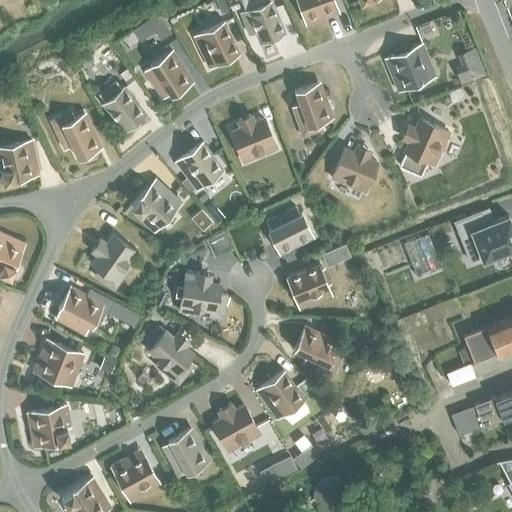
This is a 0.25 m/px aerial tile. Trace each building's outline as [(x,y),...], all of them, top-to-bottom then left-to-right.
[(225,0),(211,0),(217,10),(228,4),(225,0)] [(240,0),(237,0),(233,2),(236,10),(244,7),(240,0)] [(240,0),(244,7),(245,10),(248,9),(261,41),(282,32),(269,0),(266,2),(265,0),(240,0)] [(296,0),(303,16),(335,5),(333,0),(296,0)] [(158,12),(147,19),(160,39),(171,32),(158,12)] [(200,32),(215,63),(237,52),(222,21),(200,32)] [(414,46),(392,55),(405,87),(427,78),(414,46)] [(150,64),(170,94),(189,82),(169,51),(150,64)] [(89,56),(79,64),(83,70),(94,61),(89,56)] [(479,57),(455,67),(461,84),(485,74),(479,57)] [(126,68),(119,74),(127,83),(134,78),(126,68)] [(114,80),(98,93),(105,101),(103,102),(125,128),(144,113),(122,87),(121,88),(114,80)] [(307,125),(330,117),(317,82),(294,90),(307,125)] [(460,87),(448,91),(452,102),(463,98),(460,87)] [(77,157),(99,147),(82,113),(61,124),(77,157)] [(273,140),(264,118),(253,122),(251,118),(239,123),(241,127),(230,132),(240,154),(251,149),(252,151),(262,147),(261,145),(273,140)] [(405,151),(399,165),(420,175),(427,160),(432,149),(434,150),(438,140),(436,139),(441,128),(420,118),(415,128),(410,126),(405,138),(409,140),(405,150),(405,151)] [(0,168),(0,169),(2,181),(30,175),(22,141),(0,145),(0,150),(4,168),(0,168)] [(200,142),(174,161),(195,188),(221,169),(200,142)] [(367,184),(376,161),(366,157),(367,153),(355,148),(354,152),(343,148),(334,170),(345,175),(344,177),(355,181),(355,179),(367,184)] [(358,197),(362,189),(342,181),(339,189),(358,197)] [(131,204),(139,212),(142,209),(158,224),(174,207),(150,184),(131,204)] [(211,201),(204,207),(209,213),(216,207),(211,201)] [(480,209),(454,220),(470,261),(481,256),(482,258),(511,246),(511,225),(507,214),(485,222),(480,209)] [(267,229),(278,251),(311,234),(301,212),(267,229)] [(224,232),(206,240),(214,256),(232,247),(224,232)] [(427,233),(403,242),(417,276),(441,267),(427,233)] [(112,234),(108,241),(106,244),(102,241),(94,251),(98,254),(92,263),(111,277),(119,267),(121,269),(127,260),(125,258),(132,248),(112,234)] [(0,271),(9,275),(20,249),(0,240),(0,271)] [(331,250),(322,254),(327,265),(336,261),(331,250)] [(319,265),(287,278),(296,300),(328,287),(319,265)] [(467,315),(489,306),(477,274),(455,283),(467,315)] [(184,278),(178,312),(182,312),(182,313),(189,314),(189,313),(223,319),(227,294),(218,293),(219,284),(208,282),(209,278),(196,276),(195,280),(184,278)] [(89,286),(84,296),(95,302),(100,292),(89,286)] [(57,308),(90,326),(101,305),(95,302),(84,296),(68,288),(57,308)] [(120,303),(113,316),(136,329),(143,316),(120,303)] [(153,308),(149,316),(157,319),(160,312),(153,308)] [(511,314),(462,335),(473,362),(495,353),(496,357),(511,350),(511,314)] [(303,327),(293,349),(327,364),(337,342),(303,327)] [(176,372),(192,353),(183,346),(186,342),(176,334),(173,338),(164,330),(149,349),(158,357),(157,359),(165,366),(167,364),(176,372)] [(53,341),(40,373),(70,385),(83,353),(53,341)] [(117,358),(122,349),(112,343),(107,353),(117,358)] [(457,351),(463,366),(468,364),(470,363),(464,348),(457,351)] [(103,357),(99,368),(110,373),(115,361),(103,357)] [(401,363),(392,366),(395,372),(403,369),(401,363)] [(451,385),(473,376),(468,364),(463,366),(446,373),(451,385)] [(282,371),(255,389),(275,418),(283,412),(289,421),(307,408),(301,399),(302,399),(282,371)] [(494,395),(473,403),(473,405),(482,426),(502,418),(511,414),(511,389),(494,396),(494,395)] [(45,391),(9,393),(10,401),(23,401),(23,407),(46,406),(45,391)] [(41,444),(69,439),(66,427),(62,427),(58,405),(34,410),(41,444)] [(255,426),(243,405),(233,411),(231,406),(220,413),(222,417),(212,422),(224,443),(235,437),(236,439),(245,434),(244,432),(255,426)] [(188,428),(167,440),(185,472),(206,461),(188,428)] [(311,444),(293,457),(300,467),(318,455),(311,444)] [(289,455),(274,463),(280,476),(296,468),(289,455)] [(155,477),(144,456),(114,472),(126,493),(155,477)] [(511,459),(496,462),(505,477),(511,490),(511,459)] [(313,488),(312,495),(313,503),(318,509),(322,511),(338,511),(344,509),(348,502),(349,495),(348,488),(344,482),(338,478),(331,477),(324,478),(318,482),(313,488)] [(85,481),(61,495),(67,506),(71,504),(75,511),(100,511),(103,510),(85,481)]
